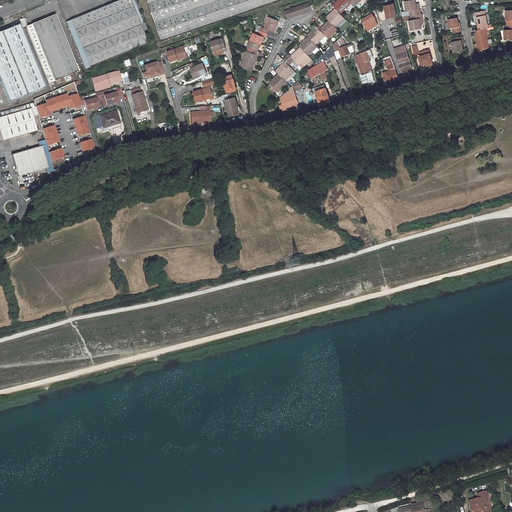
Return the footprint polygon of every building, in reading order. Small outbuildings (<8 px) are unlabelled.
[(121,0),(70,21),(89,68),(148,44),(129,0),(121,0)] [(148,0),(162,39),(279,0),(148,0)] [(351,4),(346,0),(338,0),(333,6),(336,9),(340,14),(346,8),(351,4)] [(405,2),(407,11),(409,11),(410,16),(411,16),(420,14),(419,9),(417,9),(416,4),(415,0),(405,2)] [(309,3),(284,11),(286,16),(287,19),(312,10),(309,3)] [(395,13),(393,4),(384,6),(386,14),(385,15),(386,19),(395,16),(395,13)] [(326,18),(329,21),(334,26),(344,18),(340,14),(336,9),(326,18)] [(477,30),(485,29),(484,25),(487,25),(484,11),(475,13),(478,26),(477,27),(477,30)] [(375,18),(372,13),(363,19),(366,24),(375,18)] [(409,21),(411,30),(422,28),(421,24),(420,19),(422,19),(421,14),(420,14),(411,16),(412,21),(409,21)] [(49,83),(54,81),(78,71),(55,15),(31,24),(26,26),(25,27),(48,83),(49,83)] [(274,33),(278,22),(268,17),(263,28),(261,27),(259,31),(267,34),(268,30),(274,33)] [(452,32),(460,31),(459,26),(458,26),(457,22),(456,17),(447,19),(449,28),(451,28),(452,32)] [(319,29),(325,35),(328,39),(337,30),(334,26),(329,21),(319,29)] [(19,25),(0,32),(0,83),(8,103),(45,88),(19,25)] [(307,35),(307,37),(315,45),(319,41),(325,35),(319,29),(316,26),(307,35)] [(485,29),(477,30),(475,31),(476,35),(474,36),(478,51),(488,49),(485,34),(487,34),(486,29),(485,29)] [(265,38),(267,34),(259,31),(257,34),(254,33),(249,40),(260,44),(263,37),(265,38)] [(340,49),(342,56),(355,50),(352,43),(340,48),(339,46),(345,43),(342,39),(343,38),(343,35),(334,44),(336,51),(340,49)] [(462,50),(461,44),(460,40),(462,40),(461,36),(453,38),(454,41),(450,42),(453,52),(462,50)] [(223,48),(223,49),(227,48),(223,37),(211,41),(214,50),(223,48)] [(298,46),(301,47),(308,56),(312,52),(317,46),(315,45),(307,37),(298,46)] [(252,53),(257,55),(260,56),(261,52),(258,51),(260,44),(249,40),(246,46),(254,49),(252,53)] [(184,45),(167,51),(170,61),(178,58),(187,55),(184,45)] [(312,78),(325,71),(327,69),(323,61),(328,57),(329,58),(334,55),(335,54),(334,51),(332,45),(328,50),(324,54),(322,56),(319,59),(315,63),(308,71),(312,78)] [(409,69),(412,67),(405,45),(394,49),(402,71),(409,69)] [(308,56),(301,47),(292,56),(289,54),(286,56),(292,62),(295,60),(300,65),(309,56),(308,56)] [(428,48),(421,51),(423,55),(419,56),(422,65),(432,61),(428,48)] [(246,51),(240,67),(246,70),(250,72),(251,70),(257,55),(252,53),(246,51)] [(370,60),(366,51),(354,56),(362,74),(372,69),(368,61),(370,60)] [(387,84),(395,81),(399,79),(391,55),(385,58),(389,70),(390,73),(384,75),(387,84)] [(276,70),(279,74),(284,79),(294,70),(289,65),(292,62),(286,56),(283,59),(285,61),(276,70)] [(165,73),(161,61),(156,62),(145,65),(146,72),(149,71),(151,77),(157,76),(157,75),(160,74),(165,73)] [(203,63),(190,68),(195,78),(207,73),(203,63)] [(122,80),(119,71),(97,77),(99,86),(109,83),(122,80)] [(236,89),(235,83),(234,80),(232,73),(223,76),(227,92),(236,89)] [(277,91),(287,83),(284,79),(279,74),(270,82),(271,84),(268,87),(274,93),(276,90),(277,91)] [(99,86),(97,77),(92,79),(93,82),(95,91),(110,87),(109,83),(99,86)] [(214,78),(203,81),(204,86),(215,83),(214,78)] [(302,89),(298,80),(293,85),(295,91),(302,89)] [(286,108),(299,105),(293,86),(279,98),(281,105),(279,105),(279,109),(282,109),(282,111),(286,110),(286,108)] [(116,92),(110,94),(113,102),(119,101),(118,96),(121,95),(119,88),(116,87),(115,87),(116,92)] [(194,91),(196,101),(204,99),(213,97),(210,87),(194,91)] [(141,88),(126,93),(132,114),(148,110),(141,88)] [(331,102),(326,89),(315,93),(320,105),(322,105),(331,102)] [(102,90),(99,91),(101,99),(105,98),(106,104),(113,102),(110,94),(104,95),(102,90)] [(96,97),(90,99),(93,108),(99,106),(97,100),(101,99),(99,91),(95,93),(96,97)] [(332,93),(334,99),(341,97),(339,91),(332,93)] [(78,94),(67,97),(69,105),(70,108),(81,105),(79,97),(78,94)] [(48,111),(69,105),(67,97),(66,95),(45,101),(46,104),(48,111)] [(83,96),(79,97),(81,105),(85,104),(86,110),(93,108),(90,99),(84,101),(83,96)] [(238,112),(236,107),(238,106),(235,97),(225,100),(230,116),(238,114),(238,112)] [(48,111),(46,104),(36,108),(39,119),(50,115),(48,111)] [(37,131),(31,108),(0,116),(0,133),(2,141),(37,131)] [(210,111),(191,112),(192,126),(197,126),(197,122),(210,122),(210,111)] [(100,117),(103,127),(109,125),(112,126),(119,123),(116,112),(100,117)] [(73,120),(76,128),(87,124),(85,116),(73,120)] [(76,128),(78,136),(90,132),(87,124),(76,128)] [(56,134),(54,126),(42,130),(44,138),(56,134)] [(59,142),(56,134),(44,138),(47,146),(59,142)] [(80,143),(83,151),(95,148),(92,139),(80,143)] [(11,155),(18,177),(49,168),(42,146),(11,155)] [(49,153),(51,161),(64,157),(61,150),(49,153)] [(490,511),(486,492),(477,495),(478,500),(469,501),(471,511),(474,511),(476,510),(476,511),(490,511)] [(433,511),(431,501),(412,505),(412,506),(400,509),(398,511),(397,511),(433,511)]
